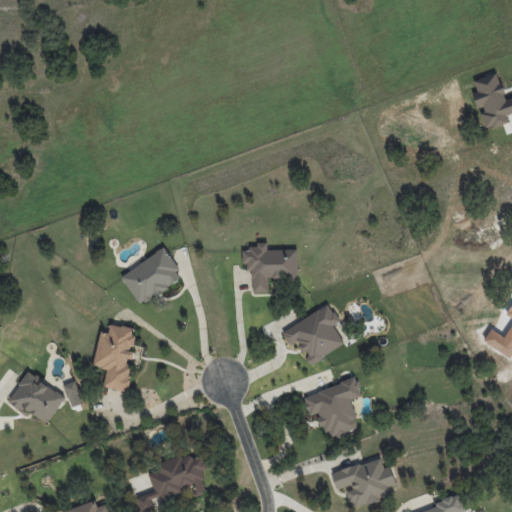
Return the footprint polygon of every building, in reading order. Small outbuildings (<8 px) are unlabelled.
[(297,249),(267,250),(267,242),(256,243),(256,249),(243,249),(244,270),(252,270),(252,292),(268,291),(267,278),(298,277),(297,249)] [(140,306),(183,276),(163,247),(121,276),(140,306)] [(281,331),(289,345),(297,341),(309,364),(344,345),(333,324),(339,322),(330,305),(281,331)] [(103,387),(126,391),(132,360),(133,360),(134,351),(131,350),(135,328),(110,324),(108,334),(99,333),(93,366),(106,368),(103,387)] [(64,398),(29,371),(9,398),(44,425),(64,398)] [(303,397),(309,416),(318,413),(328,440),(360,428),(349,400),(362,395),(355,378),(303,397)] [(64,384),(71,407),(82,404),(75,381),(64,384)] [(154,492),(135,498),(140,511),(145,511),(155,509),(153,503),(192,490),(194,496),(207,492),(200,471),(207,469),(202,455),(192,459),(190,453),(157,464),(159,471),(148,474),(154,492)] [(337,491),(345,488),(351,507),(391,495),(388,487),(396,484),(390,466),(383,468),(380,457),(331,473),(337,491)] [(462,511),(465,511),(459,496),(414,511),(462,511)] [(61,511),(109,511),(106,503),(97,507),(95,500),(61,511)]
